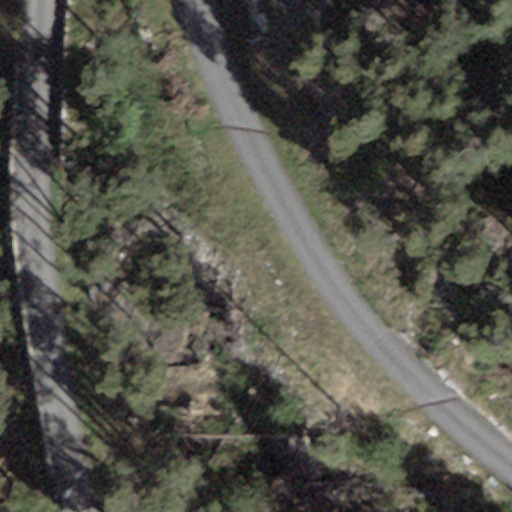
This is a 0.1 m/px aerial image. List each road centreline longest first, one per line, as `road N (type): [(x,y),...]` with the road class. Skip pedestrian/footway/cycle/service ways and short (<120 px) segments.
road 1 (unclassified): [(179,0),(182,24),(270,178),(402,382),(511,468)]
road 2 (unclassified): [(89,511),(67,457),(37,304),(28,0)]
